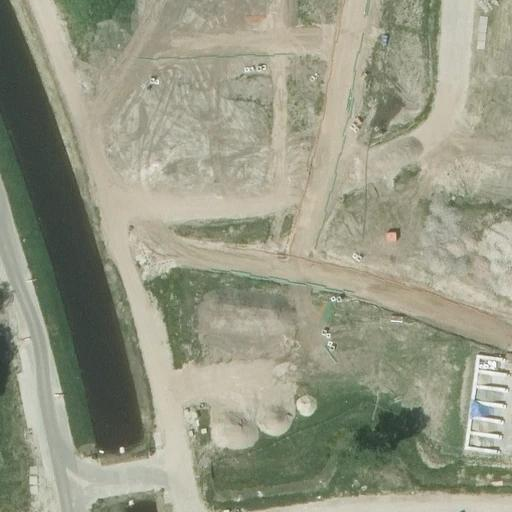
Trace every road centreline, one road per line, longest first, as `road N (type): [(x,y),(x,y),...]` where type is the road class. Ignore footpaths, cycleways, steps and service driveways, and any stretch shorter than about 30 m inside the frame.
road 1 (residential): [(314,273),(359,0)]
road 2 (residential): [(126,242),(91,121),(43,0)]
road 3 (residential): [(3,254),(63,486)]
road 4 (residential): [(183,467),(126,242)]
road 5 (residential): [(511,327),(314,273)]
road 6 (residential): [(314,273),(215,246),(126,242)]
road 7 (residential): [(482,510),(358,511)]
road 8 (residential): [(63,486),(183,467)]
